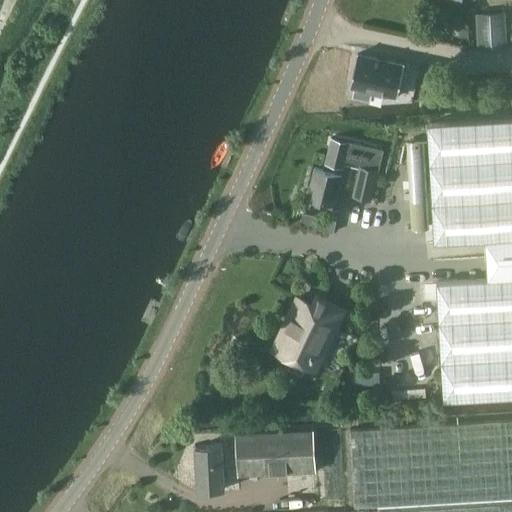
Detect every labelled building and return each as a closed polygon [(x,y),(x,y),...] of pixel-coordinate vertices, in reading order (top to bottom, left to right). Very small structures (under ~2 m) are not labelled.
[(504,11),(475,13),(477,49),(506,48),(504,11)] [(353,94),(370,98),(372,89),(397,95),(404,62),(357,52),(350,85),(355,86),(353,94)] [(511,396),(511,119),(427,124),(434,242),(485,240),(484,279),(437,282),(443,401),(511,396)] [(371,200),(383,151),(332,140),(322,171),(315,169),(308,199),(334,205),(341,176),(340,175),(345,162),(360,167),(353,196),(371,200)] [(321,310),(298,299),(275,349),(309,365),(322,338),(328,339),(341,311),(324,303),(321,310)] [(511,418),(349,429),(354,506),(511,496),(511,418)] [(314,432),(237,437),(238,456),(239,475),(316,470),(314,432)] [(199,490),(225,489),(222,447),(196,449),(199,490)] [(511,511),(511,496),(378,505),(378,511),(511,511)]
